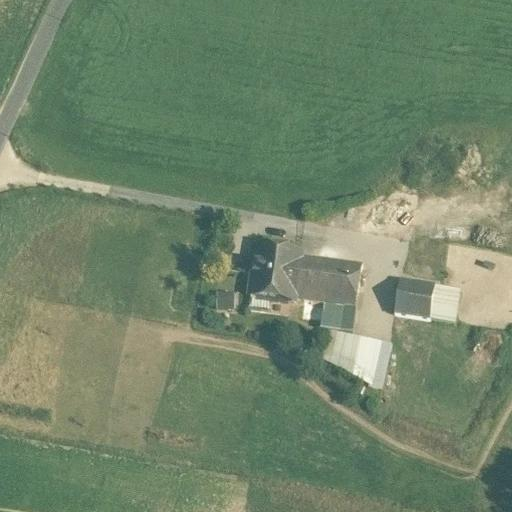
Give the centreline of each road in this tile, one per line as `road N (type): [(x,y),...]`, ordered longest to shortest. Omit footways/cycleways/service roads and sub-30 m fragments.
road 1 (track): [(0,167),(310,228)]
road 2 (unclassified): [(65,0),(0,140)]
